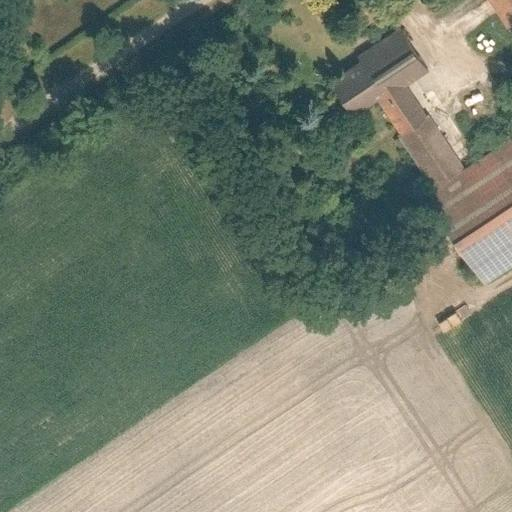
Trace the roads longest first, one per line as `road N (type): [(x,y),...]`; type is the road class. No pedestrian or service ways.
road 1 (residential): [(0,146),(216,0)]
road 2 (unknown): [(407,0),(479,105)]
